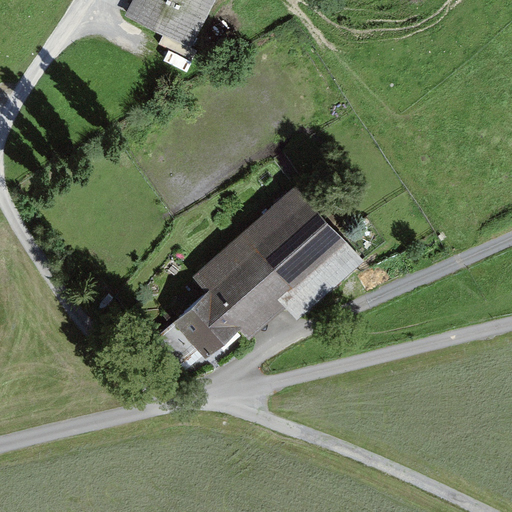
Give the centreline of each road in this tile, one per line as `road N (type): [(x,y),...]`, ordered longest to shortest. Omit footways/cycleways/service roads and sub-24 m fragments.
road 1 (unclassified): [(511,326),(227,393)]
road 2 (unclassified): [(227,393),(230,405),(483,511)]
road 3 (track): [(171,404),(74,308),(0,191)]
road 4 (unclassified): [(227,393),(0,444)]
road 5 (track): [(456,0),(443,21),(425,30),(363,36),(334,29),(295,0)]
road 6 (track): [(87,0),(0,140)]
